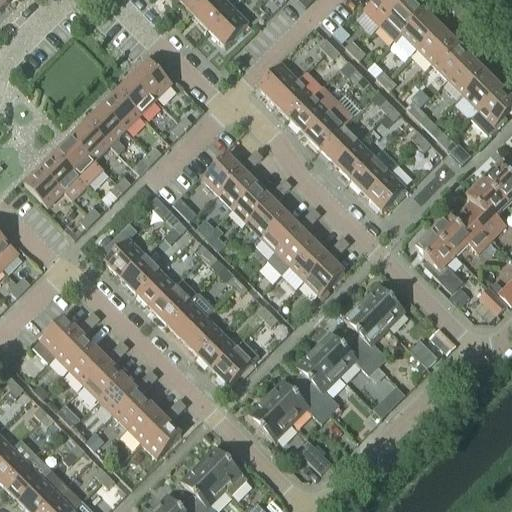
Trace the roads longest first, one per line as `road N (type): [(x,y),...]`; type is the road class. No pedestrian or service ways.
road 1 (residential): [(0,338),(58,281),(81,282),(312,511)]
road 2 (residential): [(474,353),(299,180),(282,148),(252,119),(220,106)]
road 3 (residential): [(315,511),(474,353)]
road 4 (residential): [(220,106),(330,0)]
road 5 (residential): [(220,106),(115,0)]
